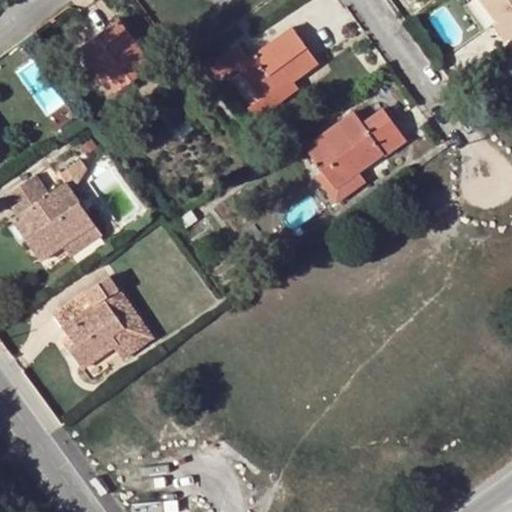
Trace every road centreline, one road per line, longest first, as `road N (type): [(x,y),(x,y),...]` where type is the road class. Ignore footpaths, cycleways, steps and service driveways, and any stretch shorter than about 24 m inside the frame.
road 1 (residential): [(83,511),(0,393)]
road 2 (residential): [(369,0),(454,116)]
